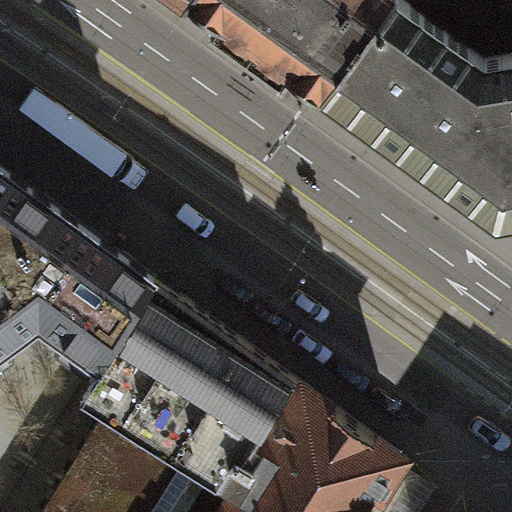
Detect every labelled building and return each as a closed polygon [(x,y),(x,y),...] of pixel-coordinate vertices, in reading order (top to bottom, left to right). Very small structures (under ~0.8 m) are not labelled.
[(188,0),(320,96),(389,0),(188,0)] [(496,223),(511,220),(511,52),(487,57),(407,0),(389,0),(320,96),(496,223)] [(0,346),(39,317),(99,360),(155,272),(2,161),(0,161),(0,346)] [(41,511),(363,511),(398,457),(402,451),(155,272),(99,360),(126,377),(41,511)] [(417,511),(437,481),(398,457),(363,511),(417,511)]
